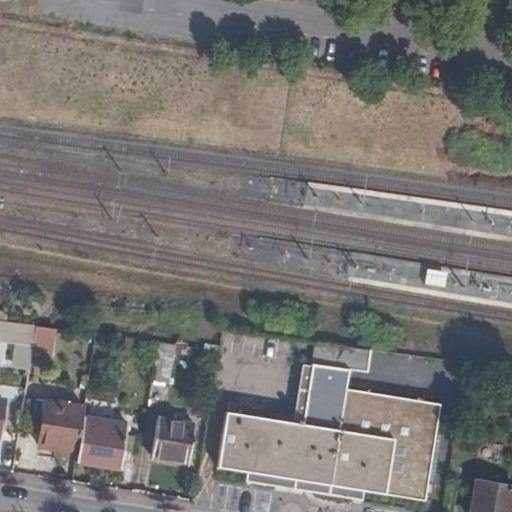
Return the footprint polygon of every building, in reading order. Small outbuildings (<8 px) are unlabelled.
[(12,321),(0,319),(0,336),(9,338),(12,321)] [(311,357),(310,363),(349,369),(367,371),(371,350),(290,338),(287,354),(311,357)] [(174,344),(156,341),(150,380),(167,382),(174,344)] [(217,465),(247,470),(245,481),(277,486),(362,499),(363,489),(424,499),(440,403),(346,388),(349,369),(310,363),(302,362),(292,422),(226,411),(217,465)] [(82,415),(83,405),(46,399),(38,445),(76,451),(82,415)] [(76,451),(74,460),(120,468),(127,422),(82,415),(76,451)] [(157,418),(151,457),(188,462),(195,424),(157,418)] [(511,511),(511,508),(511,485),(477,480),(471,511),(511,511)]
